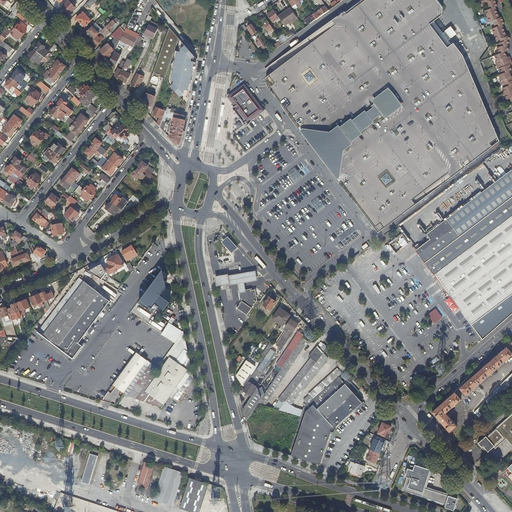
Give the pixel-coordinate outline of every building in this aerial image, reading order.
[(76,7),(69,0),(63,6),(69,13),(76,7)] [(442,15),(443,7),(438,0),(359,0),(343,12),(269,66),(271,68),(273,71),(271,74),(270,76),(269,79),(269,82),(269,85),(269,88),(270,89),(281,104),(283,103),(303,129),(301,130),(313,148),(316,145),(318,147),(322,149),(324,151),(323,152),(323,154),(323,156),(323,157),(325,158),(326,159),(327,159),(329,158),(331,160),(331,165),(332,167),(329,169),(341,186),(345,184),(375,224),(373,225),(375,228),(377,227),(407,204),(410,208),(500,141),(471,66),(465,53),(457,42),(453,44),(448,48),(431,24),(436,21),(442,15)] [(511,70),(511,69),(511,61),(510,56),(508,56),(506,51),(511,49),(508,43),(510,42),(509,39),(511,37),(511,34),(508,35),(503,24),(506,22),(503,16),(500,17),(496,6),(498,4),(496,0),(481,0),(483,3),(486,2),(489,9),(485,10),(490,22),(493,20),(496,27),(493,28),(497,40),(501,38),(502,41),(500,42),(501,46),(497,47),(499,53),(495,55),(497,61),(496,61),(499,68),(500,68),(502,73),(499,74),(501,80),(500,81),(502,84),(505,83),(506,87),(503,88),(508,99),(511,98),(511,101),(511,70)] [(23,8),(18,2),(11,11),(17,15),(21,11),(23,8)] [(319,10),(314,14),(317,19),(329,10),(326,5),(321,9),(320,10),(319,10)] [(298,17),(291,7),(285,12),(285,13),(279,17),(285,25),(298,17)] [(277,13),(274,9),(267,14),(270,18),(277,13)] [(21,11),(17,15),(24,21),(29,25),(33,20),(29,16),(28,17),(24,14),(24,13),(22,11),(21,11)] [(91,20),(83,12),(76,18),(81,23),(81,25),(82,26),(83,27),(84,27),(86,29),(89,26),(87,24),(91,20)] [(317,19),(314,14),(304,20),(308,25),(317,19)] [(274,29),(266,17),(263,19),(264,21),(263,22),(269,30),(270,29),(271,31),(274,29)] [(114,20),(113,20),(105,27),(108,30),(113,26),(114,24),(118,20),(116,18),(114,20)] [(29,25),(24,21),(20,26),(18,24),(15,28),(24,35),(27,31),(25,30),(29,25)] [(448,48),(453,44),(436,21),(431,24),(448,48)] [(253,25),(252,24),(248,27),(249,29),(248,30),(249,32),(251,32),(253,35),(257,31),(253,25)] [(148,25),(144,34),(153,38),(157,29),(148,25)] [(97,30),(92,26),(84,34),(91,41),(97,35),(101,32),(103,30),(101,27),(97,30)] [(105,27),(103,30),(101,32),(105,37),(110,32),(108,30),(105,27)] [(180,47),(184,43),(170,27),(154,71),(159,77),(165,78),(170,84),(172,82),(172,79),(170,79),(175,49),(179,50),(180,47)] [(24,35),(15,28),(11,34),(17,39),(20,37),(21,38),(24,35)] [(6,30),(2,34),(0,36),(0,38),(3,41),(10,33),(6,30)] [(135,43),(137,38),(125,32),(121,40),(133,46),(135,43)] [(97,35),(91,41),(96,46),(104,39),(102,37),(100,38),(99,37),(97,35)] [(142,47),(144,44),(141,40),(142,37),(138,36),(137,38),(135,43),(142,47)] [(100,50),(110,61),(113,55),(112,55),(110,53),(114,50),(115,51),(121,40),(115,37),(111,46),(108,43),(100,50)] [(270,50),(260,37),(257,39),(259,42),(258,43),(259,44),(260,44),(264,49),(264,48),(267,52),(270,50)] [(37,48),(35,50),(44,57),(47,60),(51,55),(49,53),(44,49),(45,47),(39,42),(36,47),(37,48)] [(191,56),(193,54),(184,43),(180,47),(179,50),(175,49),(170,79),(172,79),(172,82),(170,84),(170,85),(174,89),(179,95),(182,92),(183,88),(188,89),(194,60),(190,59),(191,56)] [(13,49),(7,44),(4,48),(10,53),(13,49)] [(44,57),(35,50),(33,52),(32,51),(29,56),(39,64),(42,60),(44,57)] [(110,61),(110,63),(116,66),(120,57),(118,56),(119,54),(115,52),(113,55),(110,61)] [(152,54),(149,60),(156,63),(158,57),(152,54)] [(131,60),(128,59),(125,64),(118,78),(127,82),(131,74),(129,73),(124,71),(125,69),(127,70),(131,60)] [(58,60),(52,68),(60,74),(66,66),(58,60)] [(114,75),(118,79),(118,78),(125,64),(121,63),(119,68),(118,68),(114,75)] [(60,74),(52,68),(49,72),(52,74),(49,78),(46,81),(51,85),(60,74)] [(18,70),(11,78),(19,84),(22,80),(20,79),(19,78),(22,75),(22,74),(18,70)] [(137,73),(130,85),(138,89),(145,76),(137,73)] [(151,82),(158,84),(159,77),(153,75),(151,82)] [(16,88),(22,93),(24,90),(25,89),(19,84),(11,78),(5,86),(13,92),(16,88)] [(84,96),(91,89),(88,86),(87,87),(84,84),(80,89),(82,91),(81,93),(84,96)] [(51,89),(45,85),(42,88),(48,93),(51,89)] [(264,111),(245,85),(229,96),(236,106),(235,108),(234,107),(234,108),(239,115),(239,114),(241,113),(243,116),(248,122),(264,111)] [(30,95),(38,101),(41,98),(39,97),(41,94),(33,88),(30,91),(32,92),(30,95)] [(94,92),(91,89),(84,96),(86,99),(88,98),(90,100),(95,96),(93,94),(94,92)] [(73,94),(67,90),(65,93),(71,99),(74,96),(73,94)] [(155,96),(147,94),(144,101),(148,102),(147,105),(152,107),(155,96)] [(35,105),(38,101),(30,95),(27,99),(29,100),(27,102),(32,106),(34,104),(35,105)] [(59,105),(57,107),(69,116),(73,112),(66,106),(68,104),(61,99),(58,104),(59,105)] [(20,110),(30,117),(32,114),(27,110),(23,107),(20,110)] [(69,116),(57,107),(56,109),(55,108),(51,113),(57,117),(58,116),(62,119),(61,119),(65,122),(66,121),(69,116)] [(166,112),(166,110),(156,107),(153,115),(160,117),(157,123),(160,127),(162,120),(166,112)] [(174,119),(175,113),(172,112),(172,114),(166,112),(162,120),(165,121),(167,117),(172,118),(171,120),(173,120),(174,119)] [(173,124),(184,127),(185,120),(183,120),(184,115),(178,113),(175,113),(174,119),(173,124)] [(75,116),(73,119),(76,121),(83,127),(89,120),(82,114),(78,118),(75,116)] [(9,123),(16,129),(22,121),(15,115),(9,123)] [(73,119),(69,116),(66,121),(72,126),(69,129),(72,131),(66,137),(72,141),(83,127),(76,121),(73,119)] [(10,137),(16,129),(9,123),(2,131),(10,137)] [(111,127),(105,132),(108,134),(108,135),(111,132),(113,135),(116,132),(118,135),(126,128),(124,125),(122,126),(120,124),(114,129),(111,127)] [(180,144),(184,127),(173,124),(171,124),(171,125),(173,125),(170,137),(176,145),(180,144)] [(129,131),(126,128),(118,135),(121,138),(123,137),(125,139),(130,135),(128,133),(129,131)] [(36,131),(34,134),(43,141),(45,138),(47,139),(50,136),(46,133),(46,134),(40,130),(38,132),(36,131)] [(0,138),(6,143),(8,139),(0,133),(0,138)] [(43,141),(34,134),(31,138),(33,139),(31,142),(36,146),(38,143),(40,145),(43,141)] [(108,135),(108,134),(103,140),(110,146),(111,145),(115,140),(114,139),(108,135)] [(115,140),(129,152),(132,149),(126,144),(125,142),(126,141),(125,139),(123,137),(121,138),(118,135),(114,139),(115,140)] [(93,144),(91,146),(101,154),(103,155),(107,151),(100,145),(102,143),(101,143),(98,140),(96,139),(92,143),(93,144)] [(55,151),(60,155),(61,153),(62,154),(66,149),(60,144),(59,146),(55,143),(52,146),(49,143),(47,145),(52,149),(55,151)] [(58,157),(60,155),(55,151),(52,149),(47,145),(42,152),(55,162),(59,158),(58,157)] [(101,154),(91,146),(90,148),(89,147),(85,152),(91,157),(94,153),(99,157),(101,154)] [(107,151),(103,155),(105,157),(111,150),(109,148),(107,151)] [(32,151),(30,155),(36,159),(38,156),(32,151)] [(115,153),(109,160),(117,166),(123,159),(122,158),(119,156),(115,153)] [(13,162),(11,165),(20,171),(24,174),(25,173),(27,171),(19,165),(21,162),(16,157),(12,162),(13,162)] [(117,166),(109,160),(103,168),(111,174),(117,166)] [(140,167),(138,169),(146,175),(149,177),(154,181),(157,184),(158,179),(151,174),(152,173),(148,170),(147,171),(145,170),(146,169),(149,166),(143,161),(139,166),(140,167)] [(47,173),(50,170),(41,163),(39,166),(47,173)] [(91,170),(83,164),(80,167),(89,174),(91,170)] [(20,171),(11,165),(9,167),(8,166),(5,171),(11,175),(14,171),(18,174),(20,171)] [(72,168),(66,175),(74,182),(77,178),(80,174),(72,168)] [(146,175),(138,169),(137,171),(136,170),(132,175),(138,180),(140,177),(143,179),(145,177),(146,175)] [(511,169),(511,170),(447,219),(426,234),(430,239),(414,251),(440,285),(438,287),(459,314),(462,312),(471,325),(511,294),(511,169)] [(14,171),(11,175),(8,179),(10,180),(12,177),(18,181),(22,177),(24,174),(20,171),(18,174),(14,171)] [(30,177),(38,184),(41,181),(39,179),(41,177),(34,171),(30,177)] [(103,180),(108,184),(110,181),(110,180),(103,174),(100,177),(102,179),(103,180)] [(74,182),(66,175),(60,183),(68,189),(74,182)] [(16,184),(14,187),(18,190),(23,183),(22,182),(24,179),(22,177),(18,181),(16,184)] [(35,187),(38,184),(30,177),(27,181),(29,182),(26,185),(32,189),(34,186),(35,187)] [(147,179),(157,187),(157,184),(154,181),(149,177),(147,179)] [(0,183),(10,191),(12,188),(0,179),(0,183)] [(85,189),(94,196),(97,193),(95,191),(97,188),(91,184),(89,187),(87,185),(85,189)] [(91,199),(94,196),(85,189),(80,185),(75,191),(87,201),(89,198),(91,199)] [(0,199),(3,202),(8,194),(0,188),(0,187),(0,199)] [(24,200),(26,197),(19,191),(16,194),(24,200)] [(53,193),(46,202),(53,208),(60,199),(53,193)] [(8,194),(3,202),(11,207),(17,198),(13,195),(12,196),(8,194)] [(114,200),(112,202),(122,210),(129,202),(121,195),(119,197),(116,195),(113,199),(114,200)] [(68,200),(75,205),(78,201),(71,196),(70,198),(68,200)] [(117,212),(122,216),(126,213),(122,210),(112,202),(110,204),(109,203),(105,208),(114,215),(117,212)] [(407,204),(377,227),(378,229),(380,231),(410,208),(407,204)] [(70,206),(64,215),(73,222),(80,213),(70,206)] [(33,219),(43,226),(47,220),(46,219),(47,217),(46,216),(46,215),(40,210),(35,216),(33,219)] [(62,223),(52,226),(54,235),(64,233),(63,228),(64,228),(62,223)] [(11,243),(11,246),(15,245),(22,242),(27,240),(28,238),(24,235),(23,237),(20,235),(21,234),(16,231),(12,237),(17,241),(11,243)] [(238,248),(228,237),(222,242),(232,254),(238,248)] [(132,245),(122,251),(127,260),(138,253),(132,245)] [(33,255),(36,263),(40,261),(40,260),(46,251),(39,246),(33,255)] [(18,253),(22,262),(25,261),(25,262),(31,259),(28,253),(26,253),(24,249),(21,251),(22,251),(18,253)] [(19,264),(21,269),(24,268),(22,262),(18,253),(17,251),(12,253),(14,258),(11,259),(14,266),(19,264)] [(124,265),(117,254),(107,259),(110,264),(105,266),(106,268),(110,273),(114,270),(115,271),(117,270),(117,269),(124,265)] [(166,287),(163,270),(139,302),(151,311),(156,304),(164,310),(170,302),(161,295),(166,287)] [(227,275),(228,284),(228,285),(238,283),(245,282),(257,280),(256,271),(227,275)] [(215,276),(216,286),(228,284),(227,275),(227,274),(215,276)] [(112,301),(79,277),(77,280),(75,283),(38,332),(74,359),(84,346),(80,343),(112,301)] [(240,299),(241,299),(242,302),(237,309),(247,315),(257,301),(255,290),(248,291),(247,290),(246,290),(239,291),(240,299)] [(45,292),(41,293),(44,302),(55,297),(52,291),(47,293),(48,294),(46,295),(45,292)] [(40,294),(30,298),(33,306),(43,302),(40,294)] [(511,314),(511,294),(471,325),(483,340),(511,314)] [(269,296),(263,305),(270,310),(276,301),(269,296)] [(19,306),(20,311),(30,307),(27,299),(23,301),(24,304),(19,306)] [(10,316),(12,320),(22,317),(17,304),(11,306),(12,308),(8,309),(10,316)] [(10,316),(8,309),(7,310),(6,307),(2,308),(3,311),(1,312),(3,317),(5,317),(7,321),(10,320),(9,316),(10,316)] [(284,329),(291,318),(289,317),(290,315),(280,308),(273,318),(282,325),(280,329),(283,331),(284,329)] [(426,315),(434,324),(442,318),(435,308),(426,315)] [(299,324),(291,318),(284,329),(288,333),(290,330),(294,332),(299,324)] [(174,344),(182,333),(162,319),(154,330),(174,344)] [(302,337),(304,334),(299,331),(277,364),(282,368),(284,364),(293,351),(302,337)] [(187,345),(185,335),(158,374),(154,372),(135,398),(162,407),(177,386),(190,368),(188,352),(184,349),(187,345)] [(282,368),(262,398),(258,404),(265,406),(307,341),(302,337),(293,351),(284,364),(282,368)] [(274,343),(270,341),(257,361),(260,363),(271,349),(274,343)] [(328,348),(324,344),(320,349),(317,346),(309,356),(311,358),(278,399),(279,400),(273,408),(278,410),(303,379),(324,353),(328,348)] [(511,355),(511,351),(507,346),(503,350),(502,349),(501,349),(502,350),(501,351),(499,352),(500,353),(483,368),(482,367),(481,367),(482,367),(480,368),(479,370),(480,370),(467,381),(466,380),(465,381),(466,381),(465,382),(463,383),(464,384),(460,388),(466,395),(511,355)] [(260,363),(249,380),(254,384),(276,352),(271,349),(260,363)] [(303,379),(278,410),(285,412),(291,404),(328,358),(324,353),(303,379)] [(247,360),(237,375),(237,378),(242,385),(255,366),(247,360)] [(127,395),(135,398),(154,372),(156,369),(149,364),(127,395)] [(190,368),(177,386),(180,389),(188,377),(191,373),(190,368)] [(305,406),(342,373),(338,368),(309,394),(310,395),(304,400),(306,402),(304,404),(305,406)] [(306,411),(292,456),(321,465),(331,433),(333,433),(335,430),(335,428),(362,402),(339,376),(307,406),(309,409),(306,411)] [(479,417),(511,388),(511,376),(494,392),(495,394),(474,412),(479,417)] [(188,377),(180,389),(184,391),(192,380),(188,377)] [(249,381),(243,390),(250,396),(256,387),(249,381)] [(243,409),(246,421),(258,404),(262,398),(257,387),(243,409)] [(461,399),(455,392),(451,395),(450,394),(450,395),(449,396),(447,397),(448,398),(433,412),(439,419),(438,420),(439,421),(439,420),(440,422),(441,423),(442,423),(450,431),(457,425),(446,413),(461,399)] [(285,412),(301,417),(303,410),(291,404),(285,412)] [(496,448),(508,437),(511,442),(511,414),(481,441),(481,440),(478,443),(482,447),(483,446),(488,451),(494,446),(496,448)] [(383,423),(379,433),(387,437),(392,427),(383,423)] [(376,439),(371,450),(380,454),(385,443),(376,439)] [(376,463),(380,454),(371,450),(367,459),(376,463)] [(148,488),(155,464),(145,461),(138,485),(139,485),(137,492),(145,494),(147,487),(148,488)] [(360,465),(351,462),(350,467),(352,467),(351,472),(361,475),(362,471),(364,471),(366,467),(360,465)] [(173,505),(184,471),(165,465),(155,499),(173,505)] [(407,477),(403,490),(446,504),(445,506),(446,507),(448,508),(453,510),(454,508),(455,509),(456,505),(455,504),(457,499),(449,496),(449,495),(448,494),(446,493),(445,494),(445,495),(424,488),(430,470),(415,465),(414,467),(411,466),(410,469),(408,469),(407,472),(406,472),(406,473),(407,473),(405,477),(407,477)] [(199,511),(208,484),(209,482),(190,476),(181,508),(194,511),(199,511)]
